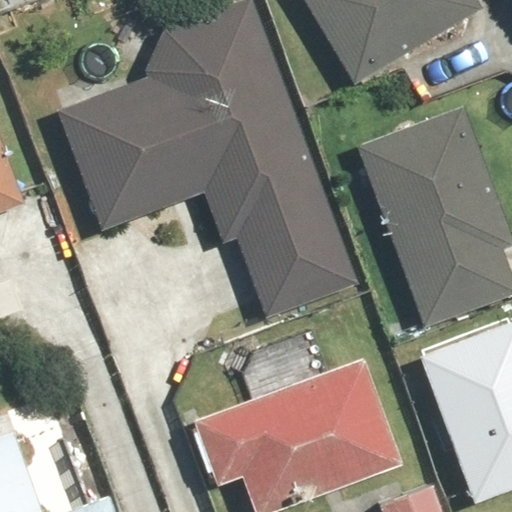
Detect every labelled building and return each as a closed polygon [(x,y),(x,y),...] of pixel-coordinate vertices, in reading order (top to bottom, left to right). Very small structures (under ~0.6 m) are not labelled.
[(354,289),(250,0),(249,0),(141,39),(153,70),(53,107),(100,239),(197,204),(214,249),(235,242),(263,321),(354,289)] [(493,0),(300,0),(356,87),(493,0)] [(511,243),(511,241),(462,106),(351,147),(421,338),(511,304),(511,265),(505,246),(511,243)] [(0,209),(23,201),(0,141),(0,209)] [(511,318),(414,354),(470,503),(511,487),(511,318)] [(253,400),(186,425),(210,492),(238,481),(249,511),(270,511),(396,466),(358,362),(310,380),(296,341),(239,362),(253,400)] [(40,511),(10,432),(0,435),(0,511),(105,511),(98,495),(52,511),(40,511)] [(438,511),(428,484),(371,506),(373,511),(438,511)]
